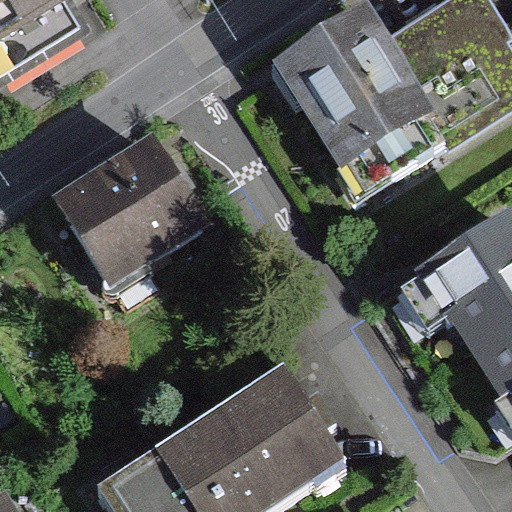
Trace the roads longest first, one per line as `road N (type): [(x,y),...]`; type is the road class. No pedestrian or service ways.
road 1 (residential): [(466,511),(179,70)]
road 2 (residential): [(0,190),(179,70)]
road 3 (residential): [(179,70),(278,0)]
